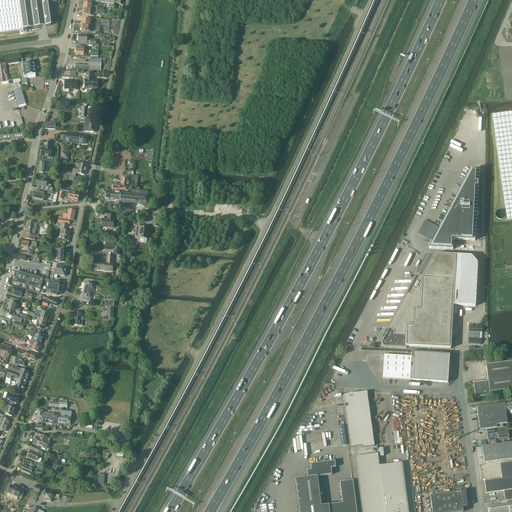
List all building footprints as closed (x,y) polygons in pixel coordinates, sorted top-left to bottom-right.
[(18,0),(0,0),(0,32),(23,29),(18,0)] [(18,0),(23,29),(51,25),(47,0),(18,0)] [(317,133),(338,90),(365,29),(378,0),(389,0),(375,33),(369,47),(348,93),(326,138),(328,138),(349,94),(370,48),(376,33),(390,0),(376,0),(364,28),(337,89),(316,132),(317,133)] [(86,3),(84,3),(83,9),(101,11),(101,8),(97,7),(91,7),(92,4),(92,1),(86,1),(86,3)] [(100,72),(101,60),(89,59),(88,71),(100,72)] [(34,62),(25,63),(27,75),(36,74),(34,62)] [(85,79),(85,89),(98,89),(98,80),(93,80),(93,74),(86,73),(86,79),(85,79)] [(77,90),(77,81),(65,81),(65,89),(77,90)] [(15,91),(19,105),(25,103),(21,89),(15,91)] [(83,131),(88,132),(94,132),(95,122),(91,122),(91,118),(90,118),(91,107),(82,106),(81,119),(84,119),(83,131)] [(507,221),(511,220),(511,111),(492,115),(507,221)] [(63,142),(74,142),(75,134),(63,133),(63,142)] [(86,134),(75,134),(74,142),(85,143),(86,134)] [(44,148),(42,148),(41,156),(51,157),(52,149),(51,149),(52,143),(45,143),(44,148)] [(40,163),(40,172),(44,173),(44,172),(46,172),(47,172),(47,169),(47,165),(50,165),(50,161),(48,161),(41,160),(41,163),(40,163)] [(62,172),(61,175),(69,176),(73,177),(75,178),(76,173),(85,175),(87,165),(80,164),(79,170),(73,169),(72,172),(68,172),(68,173),(62,172)] [(452,239),(473,241),(477,170),(469,169),(427,248),(451,249),(452,239)] [(113,183),(113,190),(115,190),(119,191),(119,190),(128,191),(129,176),(121,175),(121,184),(113,183)] [(36,185),(43,187),(42,189),(49,191),(53,192),(53,188),(51,188),(51,185),(47,184),(48,180),(37,178),(36,185)] [(49,194),(49,191),(42,189),(42,192),(35,191),(33,199),(44,201),(45,193),(49,194)] [(61,190),(59,199),(63,200),(63,202),(68,203),(68,201),(72,202),(73,201),(78,202),(79,193),(61,190)] [(107,191),(106,200),(120,202),(121,192),(119,192),(119,191),(115,190),(115,191),(107,191)] [(121,192),(120,202),(127,203),(128,203),(130,203),(131,193),(128,193),(122,192),(121,192)] [(131,193),(130,203),(146,204),(147,194),(131,193)] [(68,219),(73,220),(75,211),(70,209),(69,214),(64,214),(63,219),(66,219),(67,218),(68,218),(68,219)] [(107,219),(102,219),(101,228),(114,229),(115,220),(114,220),(115,216),(107,215),(107,219)] [(41,228),(40,235),(46,236),(47,229),(49,221),(45,220),(44,228),(41,228)] [(36,235),(37,223),(29,222),(27,234),(25,233),(24,239),(35,241),(36,235)] [(62,227),(61,235),(64,236),(64,240),(69,241),(71,232),(67,231),(68,225),(63,224),(62,227)] [(146,240),(146,236),(147,236),(148,233),(147,233),(147,229),(139,228),(137,227),(135,238),(146,240)] [(61,262),(67,262),(67,250),(59,250),(59,252),(56,251),(56,260),(59,260),(59,262),(61,262)] [(387,328),(389,329),(382,342),(381,344),(382,345),(382,346),(383,346),(384,347),(385,347),(386,347),(405,348),(406,348),(406,347),(406,346),(450,349),(453,305),(475,307),(477,263),(471,256),(428,254),(428,255),(426,254),(415,276),(387,328)] [(113,263),(112,263),(113,256),(108,255),(107,263),(93,261),(93,269),(103,270),(104,271),(105,271),(106,271),(112,271),(113,263)] [(54,275),(54,278),(57,278),(57,275),(65,276),(66,266),(57,264),(56,275),(54,275)] [(17,272),(14,282),(20,284),(23,274),(17,272)] [(23,274),(20,284),(27,286),(30,276),(23,274)] [(30,276),(27,286),(34,288),(37,277),(30,276)] [(37,277),(34,288),(40,290),(43,279),(37,277)] [(49,281),(48,287),(59,289),(61,284),(59,283),(59,282),(54,281),(53,282),(49,281)] [(82,300),(90,302),(94,285),(85,283),(82,296),(83,296),(82,300)] [(48,287),(47,293),(51,294),(51,295),(57,296),(57,295),(58,295),(59,289),(48,287)] [(27,296),(32,298),(33,293),(14,288),(12,295),(22,297),(22,294),(27,296)] [(49,303),(56,306),(57,301),(50,298),(49,299),(44,297),(43,299),(43,301),(41,305),(47,307),(49,303)] [(105,306),(113,307),(114,302),(114,298),(106,297),(105,301),(105,306)] [(10,302),(8,308),(20,312),(21,310),(15,308),(16,304),(10,302)] [(8,308),(6,315),(12,317),(13,317),(14,313),(18,315),(19,315),(20,312),(8,308)] [(35,314),(34,316),(47,320),(49,314),(42,312),(38,311),(37,315),(35,314)] [(74,325),(80,325),(80,326),(82,326),(82,320),(83,320),(83,317),(81,317),(81,316),(81,312),(76,311),(74,325)] [(36,324),(37,324),(36,327),(41,329),(42,326),(45,327),(45,326),(46,326),(47,324),(46,324),(46,323),(47,320),(34,317),(33,319),(37,320),(36,324)] [(480,332),(482,332),(483,327),(469,326),(468,344),(481,345),(481,339),(479,339),(480,332)] [(31,341),(41,344),(44,335),(37,332),(34,338),(32,337),(31,341)] [(21,345),(20,349),(26,350),(27,350),(28,350),(31,351),(31,350),(38,352),(41,346),(34,343),(34,344),(31,343),(30,346),(32,347),(32,348),(29,347),(21,345)] [(0,356),(8,359),(11,350),(0,346),(0,354),(0,355),(0,354),(0,356)] [(35,360),(37,354),(27,351),(25,358),(35,360)] [(411,356),(410,380),(448,383),(450,355),(412,352),(411,356)] [(383,378),(410,380),(411,356),(385,355),(383,378)] [(18,364),(24,366),(25,361),(19,359),(19,358),(10,356),(9,360),(8,360),(7,363),(18,366),(18,364)] [(490,396),(490,392),(511,389),(511,361),(485,365),(488,381),(484,382),(482,380),(480,381),(481,382),(473,383),(475,398),(490,396)] [(9,365),(8,369),(9,369),(20,373),(18,378),(26,381),(29,372),(21,369),(9,365)] [(9,369),(6,377),(12,379),(12,378),(17,380),(13,390),(22,393),(26,381),(18,378),(20,373),(9,369)] [(343,395),(344,395),(350,447),(362,445),(362,447),(374,446),(367,392),(343,395)] [(6,399),(17,403),(19,397),(8,393),(6,399)] [(58,400),(58,408),(67,408),(67,403),(66,403),(67,400),(58,400)] [(5,414),(12,416),(15,409),(9,407),(10,405),(6,404),(5,406),(8,407),(5,414)] [(494,428),(503,427),(503,424),(507,423),(507,419),(506,411),(505,404),(504,404),(477,407),(479,427),(480,430),(486,429),(494,428)] [(43,411),(38,410),(37,417),(57,419),(58,408),(57,414),(43,413),(43,411)] [(58,408),(57,419),(56,423),(70,425),(71,412),(61,411),(62,409),(58,408)] [(87,415),(86,424),(92,425),(92,423),(95,423),(95,417),(93,416),(90,416),(87,415)] [(0,421),(1,422),(9,425),(10,421),(6,419),(7,418),(3,417),(2,416),(0,416),(0,421)] [(2,429),(6,431),(9,425),(1,422),(0,424),(0,430),(1,431),(2,429)] [(344,425),(338,426),(341,446),(347,445),(344,425)] [(494,431),(487,432),(488,442),(496,441),(496,439),(499,439),(499,440),(509,438),(508,431),(498,432),(495,433),(494,431)] [(35,437),(33,443),(46,449),(48,444),(50,439),(36,432),(34,437),(35,437)] [(511,442),(482,446),(484,463),(511,459),(511,442)] [(28,450),(29,451),(27,457),(40,463),(42,459),(38,457),(39,454),(42,455),(43,452),(29,446),(28,450)] [(377,454),(355,457),(357,472),(357,475),(380,472),(379,465),(379,466),(377,454)] [(23,465),(21,471),(30,475),(33,468),(30,467),(31,463),(24,460),(22,464),(23,465)] [(307,477),(295,479),(299,511),(356,511),(353,481),(340,482),(342,503),(321,506),(317,477),(332,475),(331,468),(335,467),(335,461),(310,464),(311,470),(307,471),(307,477)] [(511,462),(500,464),(502,479),(511,477),(511,462)] [(402,463),(379,465),(380,472),(382,484),(385,511),(408,511),(404,472),(402,463)] [(380,472),(357,475),(359,487),(382,484),(380,472)] [(98,474),(97,485),(105,485),(106,475),(98,474)] [(504,491),(505,501),(511,500),(511,477),(502,479),(484,481),(486,493),(504,491)] [(385,511),(382,484),(359,487),(361,511),(385,511)] [(22,490),(11,485),(8,492),(19,497),(22,490)] [(430,496),(432,511),(461,511),(463,511),(462,507),(467,506),(465,491),(448,493),(448,492),(441,493),(442,494),(430,496)] [(46,493),(44,500),(51,502),(52,499),(54,499),(55,496),(46,493)] [(511,511),(511,500),(505,501),(484,504),(484,506),(487,506),(488,509),(488,511),(511,511)]
